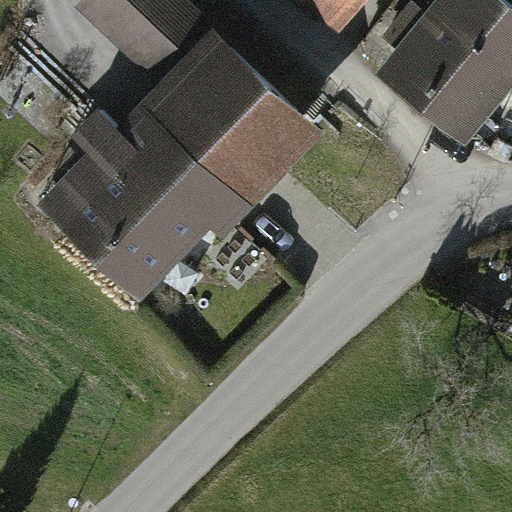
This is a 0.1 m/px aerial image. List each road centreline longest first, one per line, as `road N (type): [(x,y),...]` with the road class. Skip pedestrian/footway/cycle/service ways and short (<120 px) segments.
road 1 (unclassified): [(133,511),(391,262),(445,225),(511,198)]
road 2 (track): [(253,0),(413,134),(472,212)]
